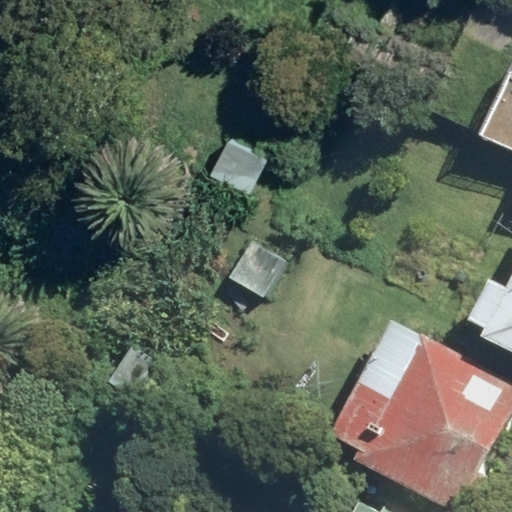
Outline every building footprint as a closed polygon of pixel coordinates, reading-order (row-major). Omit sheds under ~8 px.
[(281,150),(235,124),(209,168),(255,195),(281,150)] [(296,254),(256,233),(232,280),(272,301),(296,254)] [(500,334),(496,342),(511,350),(511,284),(506,282),(484,326),(500,334)] [(511,377),(403,322),(340,438),(371,453),(365,462),(458,511),(470,511),(511,433),(511,377)] [(181,357),(145,336),(116,386),(153,407),(181,357)] [(398,511),(394,510),(393,511),(385,511),(370,503),(365,511),(398,511)]
